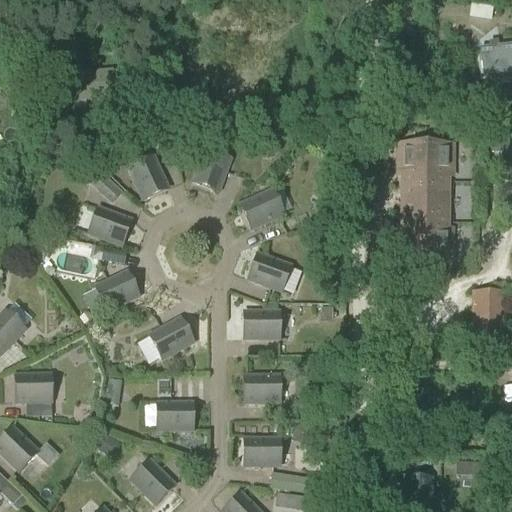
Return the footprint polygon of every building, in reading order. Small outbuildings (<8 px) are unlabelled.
[(207,0),(158,0),(159,4),(170,3),(171,12),(208,10),(207,0)] [(322,0),(278,0),(276,12),(320,21),(322,12),(332,14),(335,3),(322,0)] [(511,45),(479,49),(482,81),(511,78),(511,45)] [(113,71),(66,74),(69,103),(115,100),(113,71)] [(327,76),(271,73),(270,93),(314,97),(315,87),(326,88),(327,76)] [(231,109),(228,89),(173,97),(175,109),(185,107),(187,117),(231,109)] [(131,96),(119,97),(120,120),(133,119),(131,96)] [(501,155),(500,184),(511,184),(511,155),(510,156),(510,136),(487,136),(487,155),(501,155)] [(171,156),(172,157),(172,156),(174,156),(172,143),(159,146),(162,159),(164,158),(165,158),(171,156)] [(400,237),(400,262),(445,262),(445,238),(446,238),(446,174),(446,149),(401,148),(400,173),(400,177),(406,177),(405,233),(400,233),(400,237)] [(204,152),(192,186),(217,195),(229,162),(204,152)] [(167,193),(152,160),(128,171),(143,204),(167,193)] [(88,186),(111,207),(121,195),(99,174),(88,186)] [(271,193),(239,209),(250,233),(283,218),(271,193)] [(321,196),(311,212),(325,220),(334,203),(321,196)] [(130,224),(96,212),(87,237),(121,249),(130,224)] [(93,258),(119,268),(125,253),(99,242),(93,258)] [(1,263),(13,266),(17,250),(5,247),(1,263)] [(256,258),(247,283),(280,295),(290,270),(256,258)] [(94,291),(105,315),(137,300),(126,276),(94,291)] [(469,361),(503,361),(503,295),(469,295),(469,361)] [(0,317),(0,356),(22,333),(3,314),(0,317)] [(278,316),(243,316),(243,342),(279,342),(278,316)] [(148,339),(161,363),(192,346),(179,322),(148,339)] [(304,360),(304,378),(328,377),(328,358),(316,358),(316,360),(304,360)] [(12,380),(13,406),(49,405),(48,379),(12,380)] [(243,380),(243,406),(279,406),(279,379),(243,380)] [(119,397),(121,386),(108,384),(106,396),(119,397)] [(403,434),(432,434),(432,396),(403,395),(403,434)] [(192,407),(156,407),(156,434),(192,434),(192,407)] [(10,431),(0,441),(0,459),(17,475),(36,456),(10,431)] [(93,451),(110,462),(120,447),(103,436),(93,451)] [(243,443),(243,470),(279,469),(279,443),(243,443)] [(174,490),(148,464),(129,483),(155,509),(174,490)] [(271,477),(269,492),(309,497),(311,483),(271,477)] [(0,498),(11,509),(20,499),(0,479),(0,498)] [(430,511),(431,482),(431,480),(402,480),(401,511),(430,511)] [(254,511),(239,497),(224,511),(254,511)]
